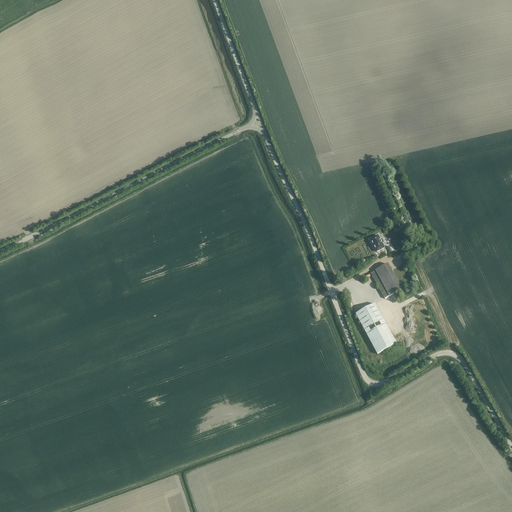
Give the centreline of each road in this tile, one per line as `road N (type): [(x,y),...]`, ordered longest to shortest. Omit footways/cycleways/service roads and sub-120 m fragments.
road 1 (unclassified): [(511,446),(450,352),(386,382),(367,379),(259,120)]
road 2 (unclassified): [(0,251),(259,120)]
road 3 (unclassified): [(259,120),(215,0)]
